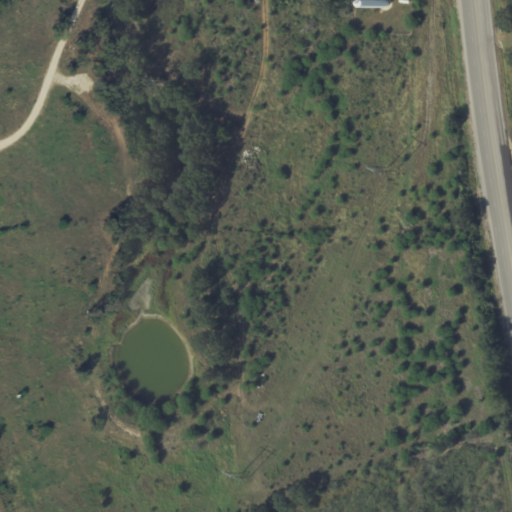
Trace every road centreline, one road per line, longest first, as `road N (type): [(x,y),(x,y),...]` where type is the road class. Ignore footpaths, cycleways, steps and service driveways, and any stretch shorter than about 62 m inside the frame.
road 1 (trunk): [(511,271),(473,0)]
road 2 (residential): [(0,104),(91,0)]
